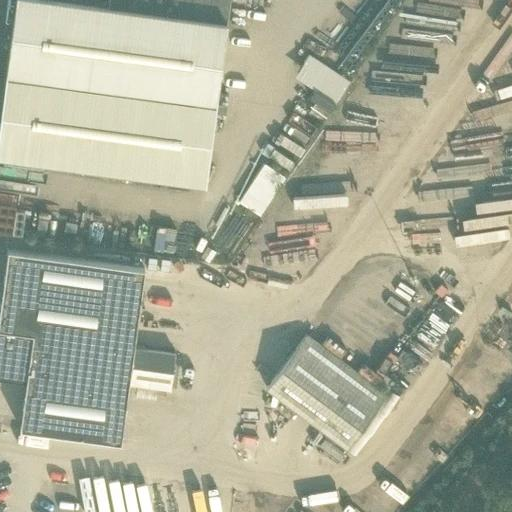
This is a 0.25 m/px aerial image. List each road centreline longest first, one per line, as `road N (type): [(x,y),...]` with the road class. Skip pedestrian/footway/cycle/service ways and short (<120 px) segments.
road 1 (unknown): [(190,447),(211,383),(263,311),(377,190),(511,20)]
road 2 (unknown): [(511,283),(360,483),(318,499),(267,485)]
road 3 (unknown): [(0,430),(190,447)]
